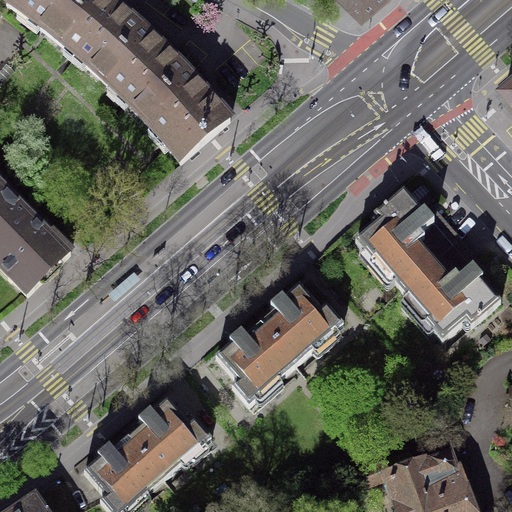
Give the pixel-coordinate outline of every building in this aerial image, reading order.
[(54,41),(86,0),(10,0),(6,7),(8,8),(9,7),(19,15),(18,15),(20,16),(21,16),(41,31),(40,31),(42,32),(54,41)] [(88,69),(99,79),(142,32),(124,16),(119,11),(113,6),(104,0),(86,0),(54,41),(66,51),(65,51),(67,52),(86,68),(86,69),(87,70),(88,69)] [(351,0),(362,10),(372,0),(351,0)] [(142,120),(187,76),(170,59),(171,59),(165,54),(160,48),(160,49),(142,32),(99,79),(110,90),(111,92),(112,91),(129,108),(129,109),(130,110),(131,110),(142,120)] [(204,94),(187,76),(142,120),(152,131),(151,132),(152,134),(153,133),(170,151),(169,152),(170,153),(171,153),(180,164),(181,166),(230,123),(229,121),(228,122),(214,105),(209,99),(204,94)] [(511,90),(502,99),(511,109),(511,90)] [(0,215),(13,203),(0,189),(0,215)] [(372,264),(374,262),(401,293),(459,243),(441,222),(440,222),(439,222),(438,222),(437,222),(436,223),(431,218),(426,212),(423,214),(404,192),(374,218),(379,223),(355,244),(372,264)] [(26,216),(13,203),(0,215),(0,272),(11,284),(13,283),(28,298),(71,256),(52,237),(49,240),(37,227),(38,226),(32,221),(27,215),(26,216)] [(476,263),(459,243),(401,293),(428,324),(425,326),(442,345),(466,325),(471,330),(501,304),(482,282),(484,280),(480,274),(475,269),(476,268),(476,267),(477,266),(477,265),(477,264),(476,263)] [(134,272),(107,296),(113,304),(132,288),(141,280),(134,272)] [(296,369),(314,354),(310,350),(319,343),(322,346),(344,328),(327,308),(321,313),(300,288),(284,301),(282,298),(275,303),(269,308),(275,315),(260,327),(296,369)] [(279,384),(296,369),(260,327),(246,339),(241,333),(234,338),(228,344),(231,347),(216,360),(237,385),(232,390),(249,410),(271,391),(267,387),(276,380),(279,384)] [(143,429),(128,441),(164,483),(181,468),(178,464),(187,457),(190,461),(212,442),(195,422),(189,427),(168,402),(152,415),(150,412),(143,417),(137,423),(143,429)] [(147,498),(164,483),(128,441),(114,453),(109,447),(102,453),(96,458),(99,461),(84,474),(105,499),(100,504),(106,511),(130,511),(139,505),(136,501),(144,494),(147,498)] [(409,454),(382,464),(383,466),(384,466),(386,471),(388,479),(388,480),(400,511),(471,511),(465,495),(457,472),(456,473),(450,457),(425,466),(424,465),(415,469),(409,454)] [(358,475),(363,489),(388,480),(388,479),(386,471),(384,466),(383,466),(358,475)] [(76,511),(61,483),(52,490),(42,496),(44,505),(39,508),(42,511),(76,511)] [(42,511),(39,508),(35,501),(19,511),(42,511)]
